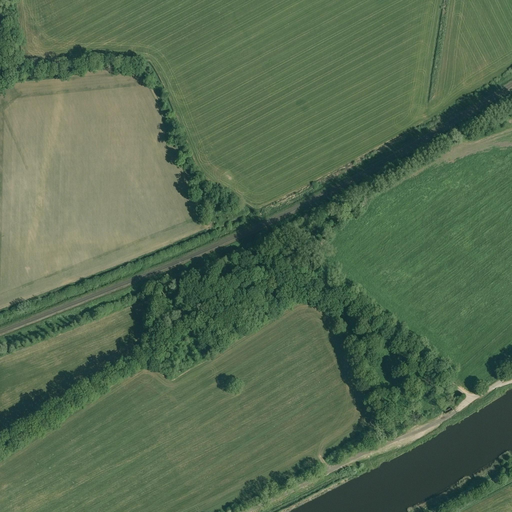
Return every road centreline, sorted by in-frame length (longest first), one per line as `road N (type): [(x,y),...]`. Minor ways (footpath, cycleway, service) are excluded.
road 1 (unclassified): [(0,450),(125,365),(294,270),(310,270),(473,396)]
road 2 (track): [(459,411),(249,511)]
